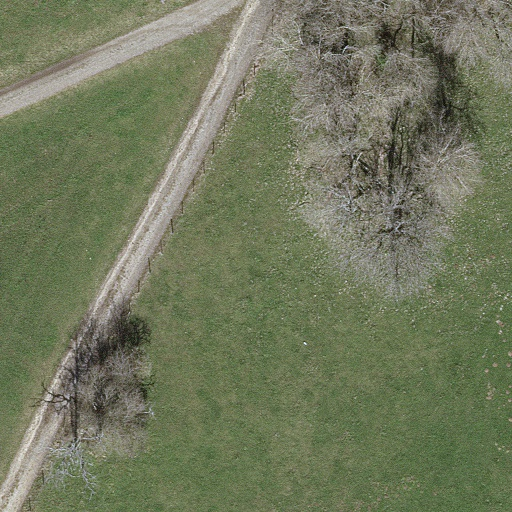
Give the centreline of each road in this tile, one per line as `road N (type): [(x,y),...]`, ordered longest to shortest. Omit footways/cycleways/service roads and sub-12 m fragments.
road 1 (track): [(270,0),(14,511)]
road 2 (track): [(0,101),(215,0)]
